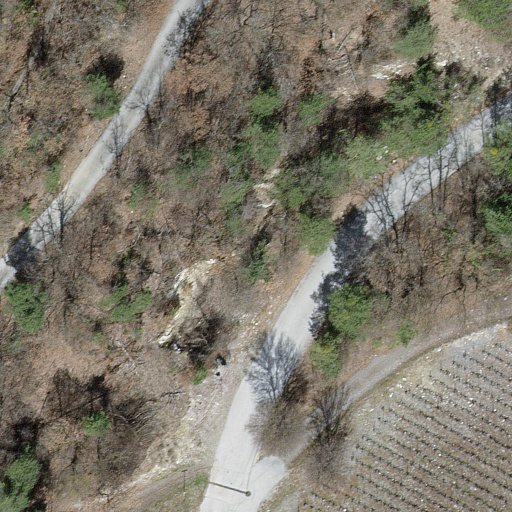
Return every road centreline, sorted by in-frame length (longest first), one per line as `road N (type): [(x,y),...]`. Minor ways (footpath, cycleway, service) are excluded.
road 1 (unclassified): [(511,95),(390,187),(290,296),(199,511)]
road 2 (track): [(511,300),(488,301),(223,446)]
road 3 (track): [(181,0),(0,237)]
